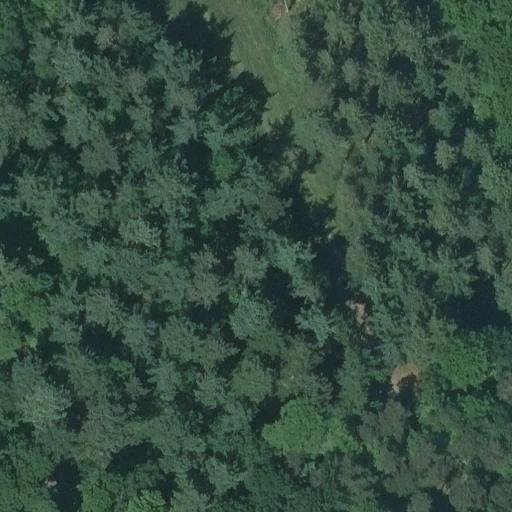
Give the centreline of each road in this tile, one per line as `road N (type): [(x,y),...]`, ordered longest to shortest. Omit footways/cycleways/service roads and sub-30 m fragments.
road 1 (track): [(177,0),(205,28),(318,221),(396,385),(473,443),(511,449)]
road 2 (track): [(145,483),(511,340)]
road 3 (track): [(0,189),(145,483)]
